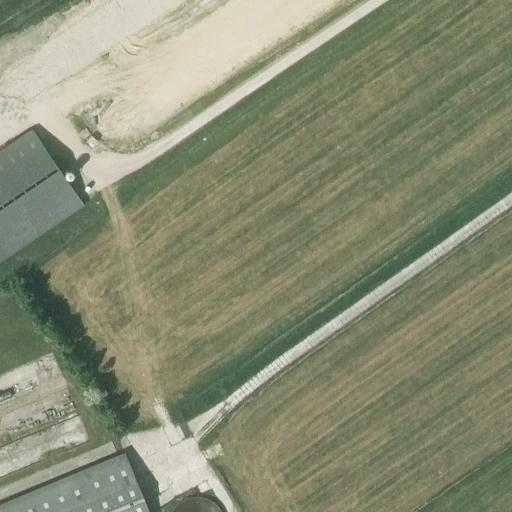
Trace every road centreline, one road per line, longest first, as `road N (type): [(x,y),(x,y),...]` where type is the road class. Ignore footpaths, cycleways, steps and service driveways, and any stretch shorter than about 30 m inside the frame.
road 1 (track): [(0,496),(119,448),(181,435),(511,200)]
road 2 (residential): [(0,98),(145,0)]
